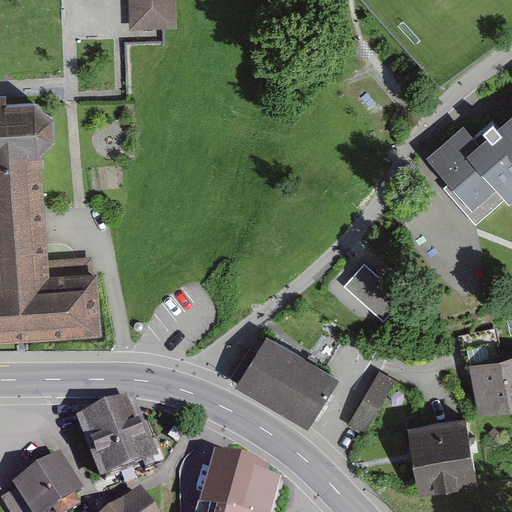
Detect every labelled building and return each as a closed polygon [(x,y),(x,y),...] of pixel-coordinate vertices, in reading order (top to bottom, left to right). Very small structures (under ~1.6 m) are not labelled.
[(164,25),(173,25),(173,0),(132,0),(133,25),(164,25)] [(0,162),(38,160),(37,152),(52,137),(51,117),(34,101),(7,102),(6,94),(0,94),(0,162)] [(511,116),(476,147),(460,128),(431,153),(441,165),(451,177),(455,174),(462,182),(457,187),(469,201),(480,191),(483,188),(484,189),(492,182),(504,195),(511,187),(511,116)] [(38,160),(0,162),(0,337),(98,330),(94,274),(87,274),(79,275),(78,260),(45,262),(38,160)] [(57,259),(98,254),(97,246),(55,251),(57,259)] [(365,263),(344,285),(384,321),(404,298),(365,263)] [(264,336),(234,383),(303,425),(333,378),(322,371),(264,336)] [(511,355),(497,358),(469,364),(471,376),(477,407),(511,399),(511,355)] [(390,380),(375,372),(345,423),(360,431),(390,380)] [(142,470),(150,466),(126,406),(80,424),(102,480),(140,465),(142,470)] [(410,427),(419,488),(472,479),(467,444),(473,444),(471,436),(466,437),(463,418),(410,427)] [(14,490),(28,511),(49,511),(51,511),(66,511),(75,506),(69,497),(78,491),(71,480),(58,459),(13,488),(14,490)] [(266,511),(276,478),(213,460),(199,507),(215,511),(266,511)] [(149,511),(137,495),(113,511),(149,511)]
